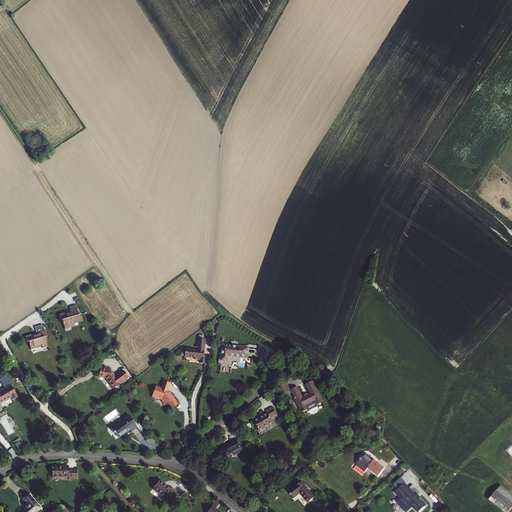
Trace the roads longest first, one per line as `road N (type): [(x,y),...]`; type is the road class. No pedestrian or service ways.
road 1 (residential): [(0,470),(56,454),(169,463)]
road 2 (residential): [(169,463),(264,386)]
